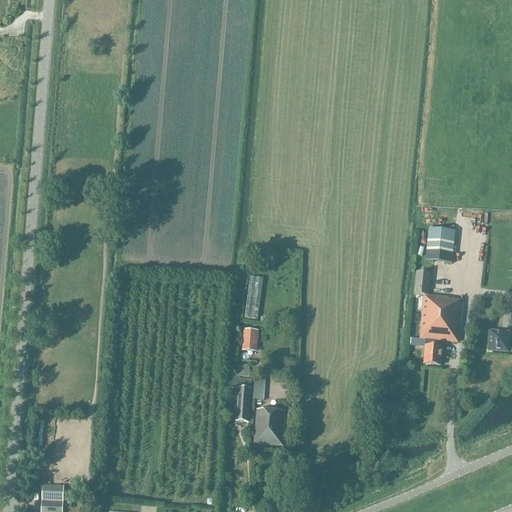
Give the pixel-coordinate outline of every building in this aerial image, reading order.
[(455,232),(429,229),(425,262),(452,265),(455,232)] [(423,296),(428,297),(430,274),(416,273),(414,295),(423,296)] [(257,321),(263,279),(250,277),(244,319),(257,321)] [(423,296),(419,339),(426,340),(436,341),(457,342),(460,301),(446,300),(447,298),(428,297),(423,296)] [(258,353),(259,332),(244,331),(243,352),(258,353)] [(508,353),(509,333),(490,332),(488,351),(508,353)] [(436,341),(426,340),(426,347),(424,347),(423,365),(441,366),(442,348),(435,348),(436,341)] [(250,390),(239,389),(237,421),(249,422),(250,390)] [(282,448),(285,413),(257,411),(254,445),(282,448)] [(42,511),(62,511),(64,489),(44,488),(42,511)]
